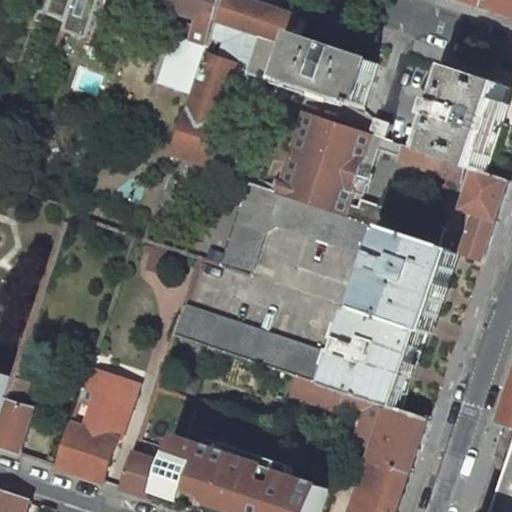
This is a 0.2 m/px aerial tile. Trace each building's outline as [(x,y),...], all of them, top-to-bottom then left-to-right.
[(90,0),(74,0),(64,29),(79,34),(90,0)] [(134,0),(124,31),(131,34),(140,5),(141,0),(134,0)] [(153,0),(182,10),(220,22),(227,0),(141,0),(140,5),(144,6),(148,4),(149,0),(153,0)] [(248,0),(227,0),(220,22),(214,39),(226,43),(221,59),(209,55),(195,96),(175,156),(224,172),(241,123),(237,122),(254,73),(284,84),(285,83),(300,38),(306,19),(248,0)] [(511,0),(462,0),(489,9),(511,16),(511,0)] [(182,10),(158,83),(195,96),(209,55),(214,39),(220,22),(182,10)] [(114,46),(125,50),(129,40),(118,36),(114,46)] [(380,65),(300,38),(285,83),(365,110),(380,65)] [(458,70),(429,155),(469,168),(478,170),(482,172),(511,87),(458,70)] [(306,115),(280,195),(394,232),(442,248),(448,229),(363,201),(361,209),(353,206),(376,138),(371,136),(306,115)] [(376,138),(386,141),(391,125),(376,120),(371,136),(376,138)] [(464,183),(469,168),(429,155),(392,142),(387,158),(464,183)] [(477,214),(467,244),(463,243),(459,254),(464,255),(484,262),(511,181),(482,172),(478,170),(464,210),(477,214)] [(374,244),(389,248),(394,232),(280,195),(251,184),(223,266),(252,276),(266,234),(279,226),(370,256),(374,244)] [(389,248),(367,313),(429,334),(456,252),(442,248),(394,232),(389,248)] [(325,352),(186,307),(176,336),(298,376),(315,382),(325,352)] [(360,311),(335,388),(347,392),(376,402),(390,406),(403,410),(429,334),(367,313),(360,311)] [(85,392),(60,468),(105,483),(119,439),(114,438),(118,426),(123,428),(126,429),(134,404),(125,387),(108,381),(110,375),(92,370),(85,392)] [(0,424),(9,399),(16,377),(0,372),(0,424)] [(125,387),(134,404),(140,387),(110,375),(108,381),(125,387)] [(340,412),(347,392),(335,388),(315,382),(298,376),(292,397),(340,412)] [(38,409),(9,399),(0,424),(0,447),(22,455),(38,409)] [(511,400),(503,426),(511,428),(511,400)] [(381,433),(372,459),(413,473),(431,420),(403,410),(390,406),(376,402),(368,424),(374,426),(373,431),(381,433)] [(118,426),(114,438),(119,439),(123,428),(118,426)] [(192,511),(324,511),(332,489),(290,475),(293,465),(271,458),(220,442),(217,449),(213,447),(185,438),(179,458),(165,503),(192,511)] [(179,458),(140,445),(126,490),(165,503),(179,458)] [(372,459),(354,511),(400,511),(413,473),(372,459)] [(511,511),(511,479),(504,502),(500,511),(511,511)] [(0,511),(27,511),(31,501),(0,490),(0,511)]
